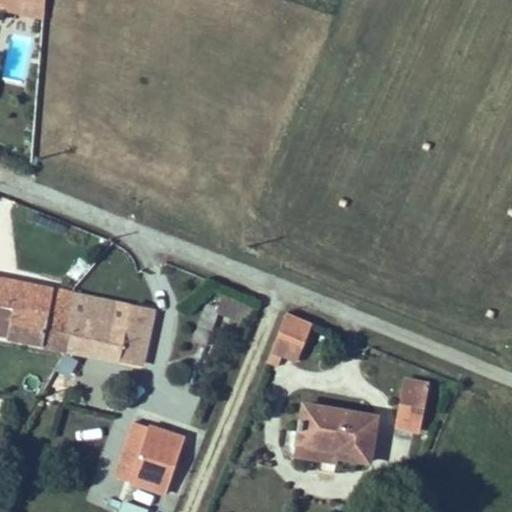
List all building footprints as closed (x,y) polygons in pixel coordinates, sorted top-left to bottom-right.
[(0,0),(0,4),(47,14),(48,0),(0,0)] [(0,331),(75,345),(83,294),(10,281),(0,277),(0,331)] [(160,308),(83,294),(75,345),(152,360),(160,308)] [(243,323),(248,310),(210,295),(192,338),(206,344),(219,313),(243,323)] [(284,315),(270,352),(293,361),(308,324),(284,315)] [(416,430),(420,385),(392,382),(388,427),(416,430)] [(291,444),(333,449),(332,461),(362,464),(370,419),(297,406),(291,444)] [(119,476),(133,481),(155,422),(141,417),(119,476)] [(155,422),(133,481),(167,494),(189,433),(155,422)] [(332,461),(333,449),(291,444),(289,460),(331,467),(332,461)] [(148,511),(149,511),(124,501),(119,511),(148,511)]
